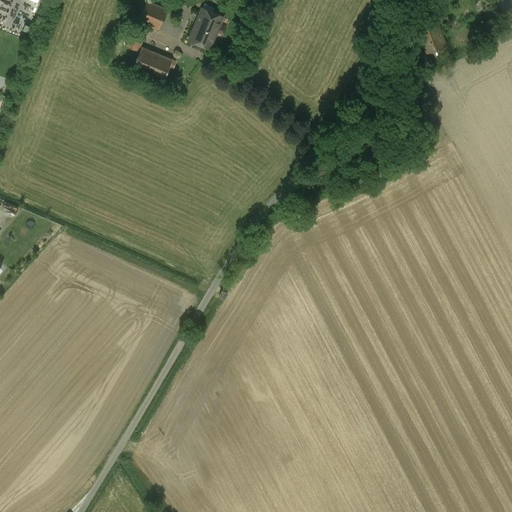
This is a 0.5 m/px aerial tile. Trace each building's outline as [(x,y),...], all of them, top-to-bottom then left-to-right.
[(138,0),(132,15),(131,17),(138,19),(146,1),(143,0),(138,0)] [(158,6),(146,1),(138,19),(137,21),(157,30),(166,10),(158,6)] [(222,17),(202,9),(189,40),(209,48),(222,17)] [(434,17),(414,25),(426,53),(445,46),(434,17)] [(144,35),(132,30),(126,46),(137,51),(144,35)] [(171,60),(142,47),(132,69),(162,82),(171,60)] [(414,75),(400,80),(407,96),(420,90),(414,75)]
